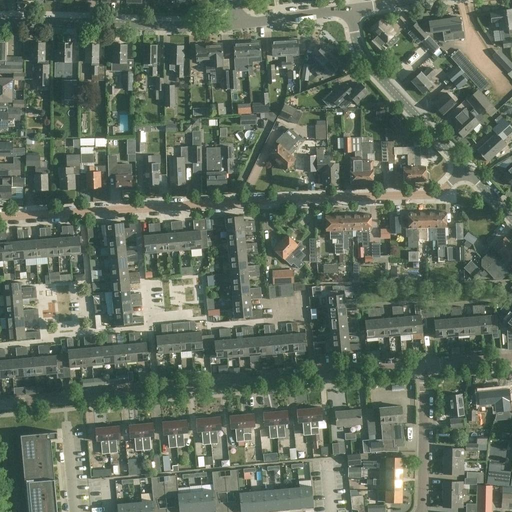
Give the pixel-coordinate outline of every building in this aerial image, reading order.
[(503,48),(511,47),(506,10),(498,11),(498,12),(490,13),(492,23),(498,22),(501,41),(502,40),(503,48)] [(444,20),(444,23),(445,30),(447,41),(464,39),(461,20),(460,20),(459,17),(458,17),(458,18),(449,19),(444,20)] [(381,19),(370,30),(384,43),(394,33),(381,19)] [(428,22),(430,33),(443,31),(444,41),(447,41),(445,30),(444,23),(444,20),(428,22)] [(428,35),(427,36),(416,23),(409,29),(421,41),(421,40),(429,50),(426,53),(430,57),(440,48),(428,35)] [(286,56),(286,62),(287,69),(291,69),(291,63),(292,63),(292,55),(298,55),(298,39),(285,40),(286,56)] [(272,41),(272,57),(286,56),(285,40),(272,41)] [(260,57),(259,41),(246,42),(248,64),(252,64),(252,65),(253,65),(252,62),(261,62),(261,57),(260,57)] [(0,72),(14,73),(22,73),(22,62),(5,62),(6,43),(0,42),(0,72)] [(233,43),(234,59),(242,58),(243,64),(244,64),(248,64),(246,42),(233,43)] [(49,61),(44,61),(45,43),(31,43),(30,61),(38,61),(38,65),(37,65),(36,74),(37,74),(36,85),(48,85),(49,66),(49,61)] [(71,66),(71,44),(58,44),(57,51),(55,51),(55,62),(63,62),(63,74),(69,74),(69,76),(76,76),(76,66),(71,66)] [(91,67),(91,75),(91,81),(103,81),(103,67),(98,67),(98,45),(84,44),(84,62),(91,62),(91,67)] [(221,44),(209,45),(210,60),(210,68),(210,73),(215,73),(214,67),(223,67),(221,44)] [(126,60),(127,45),(113,45),(113,63),(111,63),(111,72),(123,72),(123,87),(133,87),(133,72),(126,72),(126,60)] [(144,68),(149,68),(149,76),(155,76),(156,68),(156,64),(157,46),(143,45),(143,63),(144,63),(144,68)] [(210,60),(209,45),(196,45),(197,61),(205,61),(206,73),(210,73),(210,68),(210,60)] [(182,69),(183,69),(183,46),(170,46),(169,70),(173,70),(175,72),(176,72),(176,77),(182,77),(182,69)] [(312,65),(303,64),(302,80),(308,81),(308,78),(317,70),(321,65),(332,55),(324,46),(312,56),(317,61),(312,65)] [(456,52),(450,57),(454,62),(462,54),(458,50),(456,52)] [(459,67),(467,59),(462,54),(454,62),(459,67)] [(321,65),(317,70),(319,73),(319,74),(320,75),(326,70),(330,75),(341,65),(340,63),(342,61),(339,58),(337,59),(332,55),(321,65)] [(511,64),(507,58),(501,64),(509,73),(511,69),(511,64)] [(467,59),(459,67),(463,72),(471,64),(467,59)] [(424,70),(430,65),(424,60),(419,65),(424,70)] [(471,64),(463,72),(468,76),(476,69),(471,64)] [(429,67),(422,74),(421,72),(412,81),(423,93),(432,84),(428,80),(435,73),(429,67)] [(447,76),(452,82),(461,75),(456,69),(447,76)] [(472,81),(480,74),(476,69),(468,76),(472,81)] [(191,85),(202,85),(202,71),(191,71),(191,85)] [(480,74),(472,81),(476,86),(485,79),(480,74)] [(466,81),(461,75),(452,82),(458,88),(466,81)] [(0,78),(0,89),(12,90),(12,78),(0,78)] [(163,78),(155,78),(155,97),(163,97),(163,78)] [(485,79),(476,86),(481,91),(489,84),(485,79)] [(77,81),(65,81),(65,100),(77,100),(77,81)] [(346,108),(354,101),(356,103),(368,93),(359,83),(352,89),(347,84),(331,98),(337,105),(337,104),(341,108),(346,108),(347,108),(346,108)] [(175,106),(174,85),(164,85),(165,107),(175,106)] [(0,101),(12,102),(12,90),(0,89),(0,101)] [(491,104),(478,90),(466,100),(471,106),(471,107),(478,115),(491,104)] [(455,103),(446,93),(445,93),(446,94),(434,105),(443,115),(443,114),(455,103),(455,104),(455,103)] [(253,113),(269,112),(268,102),(252,103),(253,113)] [(279,116),(296,124),(301,113),(284,105),(279,116)] [(24,116),(24,109),(7,108),(7,113),(0,113),(0,129),(7,129),(7,126),(14,126),(14,120),(19,120),(20,116),(24,116)] [(454,127),(463,136),(477,123),(469,113),(468,113),(464,109),(454,118),(458,123),(454,127)] [(240,125),(256,125),(256,115),(240,116),(240,125)] [(394,127),(400,121),(395,115),(389,121),(394,127)] [(492,129),(496,133),(477,150),(488,161),(506,144),(502,140),(511,131),(511,127),(503,118),(492,129)] [(165,124),(165,140),(185,139),(186,144),(190,143),(190,137),(199,137),(199,129),(184,130),(185,131),(175,131),(175,124),(165,124)] [(325,124),(314,124),(315,139),(325,138),(325,124)] [(135,142),(136,142),(136,152),(143,152),(143,142),(145,142),(145,131),(142,131),(142,128),(136,128),(136,132),(135,142)] [(279,144),(269,155),(277,162),(294,144),(296,141),(297,142),(301,138),(298,136),(292,130),(289,129),(284,134),(283,133),(275,141),(279,144)] [(24,137),(24,145),(33,145),(33,137),(24,137)] [(107,146),(107,145),(107,139),(107,138),(92,138),(92,145),(95,145),(95,146),(107,146)] [(134,139),(126,138),(126,152),(134,152),(134,139)] [(192,141),(193,147),(192,147),(193,163),(201,162),(200,147),(199,141),(192,141)] [(294,144),(277,162),(285,170),(295,159),(290,154),(296,148),(297,150),(301,146),(297,142),(296,141),(294,144)] [(0,156),(12,156),(24,156),(24,148),(11,148),(11,143),(0,142),(0,156)] [(361,183),(372,183),(372,160),(367,160),(367,154),(368,154),(368,143),(360,143),(361,151),(361,183)] [(167,154),(170,154),(170,158),(171,185),(184,185),(183,164),(192,163),(191,147),(187,147),(177,147),(177,145),(167,146),(167,154)] [(93,153),(87,154),(87,147),(80,148),(81,154),(80,154),(81,163),(93,163),(93,153)] [(224,164),(225,164),(224,158),(232,158),(231,147),(215,148),(216,188),(226,188),(225,173),(224,164)] [(413,147),(402,147),(402,155),(407,155),(408,167),(404,167),(403,167),(403,183),(404,183),(404,182),(414,182),(413,153),(413,147)] [(425,173),(425,166),(420,167),(419,147),(413,147),(413,153),(414,182),(425,181),(425,180),(427,180),(428,179),(428,174),(426,173),(425,173)] [(206,148),(207,173),(206,173),(207,189),(216,188),(215,148),(206,148)] [(338,184),(337,164),(328,165),(328,157),(323,157),(323,149),(316,149),(316,171),(322,171),(323,185),(338,184)] [(351,184),(361,183),(361,151),(354,151),(354,157),(349,157),(350,168),(349,168),(350,184),(351,184)] [(35,166),(35,174),(34,174),(34,190),(47,190),(47,174),(46,174),(46,168),(39,168),(39,155),(26,156),(26,166),(35,166)] [(66,155),(67,166),(65,166),(65,168),(58,168),(59,176),(60,176),(61,189),(74,189),(73,175),(72,175),(72,166),(79,166),(78,155),(66,155)] [(304,171),(315,170),(314,155),(303,156),(304,171)] [(155,187),(155,186),(158,186),(157,164),(151,164),(150,156),(145,156),(145,164),(146,186),(149,186),(149,187),(150,188),(154,188),(155,187)] [(20,164),(0,164),(0,174),(20,175),(20,164)] [(86,172),(87,188),(100,188),(99,172),(94,172),(94,166),(86,167),(87,172),(86,172)] [(131,175),(116,175),(116,187),(131,187),(131,175)] [(0,186),(0,197),(2,198),(2,199),(10,198),(10,196),(15,196),(15,187),(24,186),(24,178),(12,179),(12,186),(0,186)] [(427,213),(427,228),(432,228),(432,240),(437,240),(436,212),(427,213)] [(436,212),(437,240),(445,240),(445,228),(446,228),(446,212),(436,212)] [(408,227),(405,227),(405,237),(409,237),(409,247),(418,247),(417,213),(408,213),(408,227)] [(417,213),(418,247),(418,250),(423,249),(423,228),(427,228),(427,213),(417,213)] [(371,230),(371,214),(361,215),(361,219),(362,243),(362,247),(369,247),(369,230),(371,230)] [(254,221),(243,222),(242,215),(225,217),(226,229),(254,226),(254,221)] [(342,215),(323,216),(324,230),(330,230),(330,239),(338,239),(338,244),(335,244),(336,254),(343,254),(343,249),(343,228),(342,215)] [(343,249),(348,249),(347,231),(352,230),(352,228),(352,215),(342,215),(343,228),(343,249)] [(352,228),(352,230),(357,230),(358,243),(362,243),(361,219),(361,215),(352,215),(352,228)] [(205,219),(193,220),(194,231),(188,231),(190,249),(208,247),(205,219)] [(404,220),(400,220),(392,220),(392,234),(400,234),(400,229),(404,229),(404,220)] [(171,222),(172,233),(166,233),(167,251),(179,250),(176,221),(171,222)] [(182,221),(176,221),(179,250),(190,249),(188,231),(183,232),(182,221)] [(123,222),(105,224),(106,236),(135,233),(134,222),(129,222),(129,228),(123,229),(123,222)] [(156,252),(167,251),(166,233),(160,234),(159,223),(154,224),(156,252)] [(148,224),(149,235),(143,236),(145,253),(156,252),(154,224),(148,224)] [(63,238),(57,238),(59,256),(70,255),(67,226),(62,227),(63,238)] [(73,226),(67,226),(70,255),(81,254),(79,236),(74,237),(73,226)] [(255,231),(254,226),(226,229),(227,240),(244,238),(244,233),(255,231)] [(36,258),(47,257),(45,228),(39,229),(40,240),(35,240),(36,258)] [(50,228),(45,228),(47,257),(59,256),(57,238),(51,239),(50,228)] [(18,241),(12,242),(14,260),(25,259),(23,230),(17,230),(18,241)] [(28,230),(23,230),(25,259),(36,258),(35,240),(29,241),(28,230)] [(3,261),(14,260),(12,242),(7,242),(6,231),(0,232),(3,261)] [(463,239),(472,245),(477,239),(467,232),(463,239)] [(135,239),(135,233),(106,236),(107,247),(125,245),(125,240),(135,239)] [(297,245),(287,235),(280,242),(300,261),(305,255),(300,251),(304,247),(299,243),(297,245)] [(505,237),(488,253),(481,259),(481,266),(484,270),(485,269),(490,264),(511,244),(505,237)] [(245,244),(244,238),(227,240),(228,251),(257,248),(256,243),(245,244)] [(273,249),(291,266),(293,263),(299,269),(304,264),(300,261),(280,242),(273,249)] [(380,256),(380,244),(371,244),(372,256),(365,257),(365,263),(372,262),(372,263),(385,263),(385,270),(390,270),(389,256),(380,256)] [(490,264),(485,269),(494,279),(505,269),(498,262),(503,258),(507,262),(511,256),(511,245),(511,244),(490,264)] [(108,258),(137,255),(137,250),(126,251),(125,245),(107,247),(108,258)] [(463,260),(463,247),(455,248),(455,261),(463,260)] [(257,254),(257,248),(228,251),(229,262),(247,261),(246,255),(257,254)] [(409,252),(409,261),(418,261),(418,252),(409,252)] [(138,261),(137,255),(108,258),(110,269),(127,267),(127,262),(138,261)] [(247,266),(247,261),(229,262),(230,273),(259,271),(258,265),(247,266)] [(338,273),(338,265),(323,265),(323,273),(338,273)] [(110,269),(111,281),(139,278),(139,272),(128,273),(127,267),(110,269)] [(476,270),(471,275),(474,279),(480,274),(482,272),(478,268),(476,270)] [(293,270),(273,271),(273,284),(293,283),(293,270)] [(248,277),(259,276),(259,271),(230,273),(231,285),(249,283),(248,277)] [(49,273),(49,275),(50,283),(60,282),(59,272),(49,273)] [(112,292),(130,290),(129,284),(140,283),(139,278),(111,281),(112,292)] [(20,282),(2,284),(4,295),(36,292),(36,287),(21,289),(20,282)] [(260,287),(249,289),(249,283),(231,285),(232,296),(261,293),(260,287)] [(304,283),(293,284),(294,291),(305,290),(304,283)] [(269,299),(276,298),(275,286),(268,286),(269,299)] [(130,296),(130,290),(112,292),(113,303),(141,300),(141,295),(130,296)] [(36,292),(4,295),(5,307),(23,305),(22,299),(37,298),(36,292)] [(251,300),(261,299),(261,293),(232,296),(233,307),(251,305),(251,300)] [(356,299),(345,300),(344,294),(327,296),(328,307),(356,304),(356,299)] [(113,303),(114,314),(132,312),(131,306),(142,305),(141,300),(113,303)] [(511,312),(511,305),(507,301),(503,305),(511,312)] [(346,311),(357,310),(356,304),(328,307),(329,318),(346,317),(346,311)] [(415,316),(409,316),(411,334),(422,333),(422,330),(428,329),(427,316),(427,310),(420,310),(420,304),(414,305),(415,316)] [(23,311),(23,305),(5,307),(6,318),(38,315),(38,309),(23,311)] [(252,311),(251,305),(233,307),(234,318),(232,318),(232,321),(238,320),(238,318),(250,317),(250,319),(263,318),(262,310),(252,311)] [(473,317),(467,317),(469,335),(480,334),(478,305),(472,306),(473,317)] [(484,316),(483,305),(478,305),(480,334),(492,333),(491,329),(497,328),(496,315),(484,316)] [(511,312),(503,305),(500,310),(508,317),(504,321),(511,327),(511,312)] [(389,336),(400,335),(397,306),(392,307),(393,318),(387,318),(389,336)] [(404,317),(403,306),(397,306),(400,335),(411,334),(409,316),(404,317)] [(447,337),(458,336),(455,307),(450,308),(451,319),(445,319),(447,337)] [(462,318),(461,307),(455,307),(458,336),(469,335),(467,317),(462,318)] [(366,338),(378,337),(375,308),(368,309),(368,317),(370,320),(365,320),(366,338)] [(383,314),(383,308),(375,308),(378,337),(389,336),(387,318),(382,319),(381,315),(383,314)] [(445,319),(439,320),(438,309),(427,310),(427,316),(428,329),(434,329),(435,338),(447,337),(445,319)] [(115,325),(144,322),(143,317),(132,318),(132,312),(114,314),(115,325)] [(6,318),(7,329),(24,327),(24,321),(39,320),(38,315),(6,318)] [(95,316),(96,330),(105,329),(105,326),(101,326),(100,315),(95,316)] [(346,317),(329,318),(330,329),(359,326),(358,321),(347,322),(346,317)] [(183,322),(184,333),(179,333),(180,351),(191,350),(189,321),(183,322)] [(194,321),(189,321),(191,350),(203,349),(203,355),(209,354),(208,340),(202,341),(201,331),(195,332),(194,321)] [(297,322),(291,323),(294,351),(306,350),(304,333),(298,333),(297,322)] [(161,324),(162,335),(156,335),(158,353),(169,352),(166,323),(161,324)] [(169,352),(180,351),(179,333),(173,334),(172,323),(166,323),(169,352)] [(286,323),(287,334),(281,335),(283,352),(294,351),(291,323),(286,323)] [(274,324),(269,325),(272,353),(283,352),(281,335),(275,335),(274,324)] [(263,325),(264,336),(259,337),(260,354),(272,353),(269,325),(263,325)] [(252,326),(247,327),(249,355),(260,354),(259,337),(253,337),(252,326)] [(359,326),(330,329),(331,340),(348,339),(348,333),(359,332),(359,326)] [(8,340),(41,337),(40,331),(25,333),(24,327),(7,329),(8,340)] [(247,327),(236,328),(237,339),(238,356),(249,355),(247,327)] [(230,328),(224,329),(227,357),(238,356),(237,339),(231,340),(230,328)] [(219,329),(219,339),(208,340),(209,354),(215,354),(216,358),(227,357),(224,329),(219,329)] [(126,362),(137,361),(134,332),(128,333),(129,344),(124,344),(126,362)] [(139,332),(134,332),(137,361),(148,359),(146,342),(140,343),(139,332)] [(107,346),(101,346),(103,364),(114,363),(112,334),(106,335),(107,346)] [(117,334),(112,334),(114,363),(126,362),(124,344),(118,345),(117,334)] [(81,366),(92,365),(89,336),(84,337),(85,348),(79,348),(81,366)] [(92,365),(103,364),(101,346),(95,347),(94,336),(89,336),(92,365)] [(63,368),(81,366),(79,348),(73,349),(72,338),(67,339),(68,354),(62,354),(63,368)] [(332,352),(361,349),(360,343),(349,344),(348,339),(331,340),(332,352)] [(49,344),(44,345),(46,373),(56,372),(56,368),(63,368),(62,354),(50,355),(49,344)] [(35,374),(46,373),(44,345),(38,345),(39,356),(33,357),(35,374)] [(17,359),(11,359),(13,377),(24,376),(21,347),(15,348),(17,359)] [(24,376),(35,374),(33,357),(28,358),(27,347),(21,347),(24,376)] [(4,349),(0,349),(0,360),(2,378),(13,377),(11,359),(5,360),(4,349)] [(379,350),(366,352),(367,360),(380,359),(379,350)] [(83,387),(94,386),(93,378),(82,379),(83,387)] [(93,378),(94,386),(105,385),(104,378),(93,378)] [(508,389),(493,391),(494,402),(496,412),(511,410),(510,400),(509,400),(508,389)] [(485,410),(484,403),(494,402),(493,391),(478,392),(479,403),(477,404),(478,411),(485,410)] [(465,409),(463,409),(461,394),(449,395),(451,416),(465,414),(465,409)] [(401,405),(379,408),(382,440),(368,441),(369,453),(380,452),(398,452),(398,446),(404,445),(402,420),(401,405)] [(322,420),(321,407),(309,408),(310,421),(311,427),(316,426),(316,427),(318,427),(318,420),(322,420)] [(309,408),(296,409),(298,422),(305,421),(305,427),(311,427),(310,421),(309,408)] [(360,409),(347,410),(349,427),(354,426),(354,424),(361,423),(360,409)] [(373,409),(366,409),(368,435),(376,434),(373,409)] [(289,423),(288,410),(275,411),(276,424),(277,430),(282,430),(282,429),(282,424),(289,423)] [(335,411),(336,425),(344,425),(344,427),(349,427),(347,410),(335,411)] [(264,425),(276,424),(275,411),(263,412),(264,425)] [(254,413),(241,414),(243,427),(243,433),(248,433),(249,434),(251,434),(250,426),(255,426),(254,413)] [(243,433),(243,427),(241,414),(229,415),(230,428),(238,428),(238,434),(243,433)] [(220,416),(208,417),(209,430),(210,436),(215,436),(215,430),(222,429),(220,416)] [(210,436),(209,430),(208,417),(196,419),(197,431),(204,431),(204,437),(210,436)] [(450,428),(464,427),(463,418),(450,419),(450,428)] [(188,432),(187,419),(174,420),(175,433),(188,432)] [(176,439),(175,433),(174,420),(162,422),(163,434),(169,434),(170,441),(171,441),(171,440),(176,439)] [(153,423),(141,424),(142,436),(143,443),(148,442),(149,442),(148,436),(154,435),(153,423)] [(128,425),(130,438),(137,437),(137,443),(143,443),(142,436),(141,424),(128,425)] [(120,426),(107,427),(108,437),(108,439),(109,446),(114,445),(114,439),(121,438),(120,426)] [(107,427),(95,428),(96,441),(103,440),(104,453),(110,452),(109,446),(108,439),(108,437),(107,427)] [(53,511),(47,439),(58,438),(57,431),(24,434),(24,436),(25,436),(25,440),(22,441),(22,440),(21,440),(27,511),(53,511)] [(296,441),(288,441),(289,458),(296,458),(296,441)] [(219,447),(220,460),(228,459),(227,447),(219,447)] [(463,448),(444,448),(443,461),(459,461),(460,456),(463,456),(463,448)] [(277,453),(270,453),(270,461),(278,461),(277,453)] [(348,465),(361,464),(360,454),(347,455),(348,465)] [(203,457),(204,466),(212,465),(212,457),(203,457)] [(386,468),(402,468),(402,457),(386,457),(386,458),(380,458),(380,468),(386,468)] [(375,459),(362,458),(362,468),(375,468),(375,459)] [(136,459),(128,459),(129,475),(137,474),(136,459)] [(443,473),(463,474),(463,465),(459,465),(459,461),(443,461),(443,473)] [(92,465),(92,477),(101,477),(100,465),(92,465)] [(347,476),(361,476),(361,468),(347,468),(347,476)] [(402,468),(386,468),(380,468),(380,469),(386,469),(386,474),(380,474),(373,473),(373,479),(402,479),(402,468)] [(231,476),(225,476),(227,492),(236,491),(235,501),(228,502),(228,511),(241,511),(240,493),(238,469),(230,470),(231,476)] [(508,487),(510,471),(488,469),(486,483),(492,484),(491,485),(508,487)] [(212,472),(214,490),(216,509),(215,510),(215,511),(228,511),(228,502),(220,502),(218,493),(227,492),(225,476),(220,476),(220,471),(212,472)] [(483,472),(466,472),(466,478),(477,478),(476,482),(483,482),(483,472)] [(169,481),(164,482),(166,498),(175,497),(174,507),(167,507),(167,511),(180,511),(178,494),(177,475),(169,476),(169,481)] [(159,508),(157,498),(166,498),(164,482),(159,482),(158,477),(151,478),(153,501),(153,511),(167,511),(167,507),(159,508)] [(385,484),(385,490),(401,490),(402,479),(373,479),(373,484),(379,484),(379,483),(385,484)] [(443,481),(443,494),(459,494),(467,494),(467,490),(463,490),(463,482),(443,481)] [(476,511),(490,511),(492,486),(478,485),(476,511)] [(312,486),(300,487),(302,506),(314,505),(312,486)] [(300,487),(288,488),(290,508),(302,506),(300,487)] [(511,508),(511,487),(502,487),(501,508),(511,508)] [(288,488),(276,489),(278,509),(290,508),(288,488)] [(266,510),(278,509),(276,489),(264,491),(266,510)] [(202,491),(204,511),(215,510),(216,509),(214,490),(202,491)] [(394,501),(394,504),(400,504),(400,501),(401,501),(401,490),(385,490),(385,491),(378,491),(377,501),(385,502),(385,501),(394,501)] [(202,491),(190,492),(192,511),(204,511),(202,491)] [(264,491),(252,492),(254,511),(266,510),(264,491)] [(189,511),(192,511),(190,492),(178,494),(180,511),(189,511)] [(241,511),(242,511),(254,511),(252,492),(240,493),(241,511)] [(442,506),(462,507),(462,499),(459,499),(459,494),(443,494),(442,506)] [(363,511),(362,495),(350,496),(351,509),(358,511),(363,511)] [(153,511),(153,501),(141,502),(141,511),(153,511)] [(141,511),(141,502),(129,503),(129,511),(141,511)] [(129,511),(129,503),(117,504),(117,511),(129,511)]
